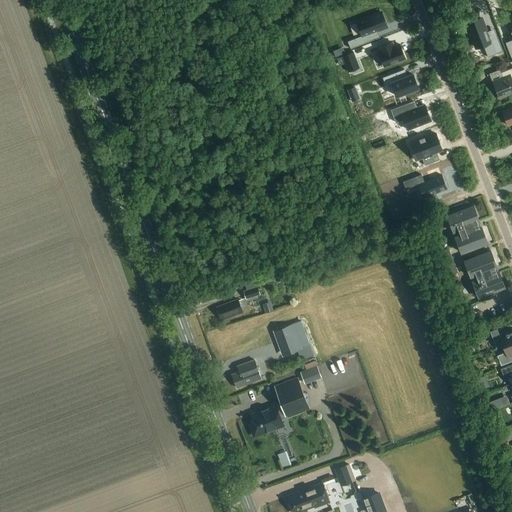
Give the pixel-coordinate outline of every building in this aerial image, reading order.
[(368,34),(378,31),(386,27),(381,12),(357,21),(363,35),(348,41),(350,48),(371,41),(368,34)] [(482,18),(467,24),(476,47),(484,44),(485,47),(484,48),(488,57),(503,52),(498,38),(491,41),(487,32),(482,18)] [(381,51),(379,52),(384,67),(405,59),(400,44),(395,46),(392,47),(390,43),(380,47),(381,51)] [(353,52),(342,56),(348,72),(359,68),(353,52)] [(511,68),(501,73),(503,77),(492,81),(499,99),(507,97),(506,96),(511,93),(511,68)] [(401,70),(382,78),(385,85),(390,83),(396,98),(418,89),(413,75),(404,78),(401,70)] [(352,101),(359,99),(354,87),(348,90),(352,101)] [(414,101),(391,110),(396,123),(404,120),(408,130),(431,121),(425,105),(416,108),(414,101)] [(511,107),(502,112),(508,126),(511,123),(511,107)] [(419,140),(409,144),(415,161),(422,158),(424,166),(439,160),(436,153),(442,150),(436,134),(424,138),(424,137),(419,139),(419,140)] [(431,172),(412,179),(415,186),(426,182),(432,196),(456,188),(451,174),(434,180),(431,172)] [(447,218),(453,233),(458,231),(461,236),(455,238),(461,253),(488,243),(482,228),(480,229),(477,223),(480,222),(474,207),(447,218)] [(446,263),(453,260),(448,248),(441,251),(446,263)] [(476,275),(478,281),(473,283),(478,298),(505,288),(499,273),(497,274),(495,268),(497,267),(491,252),(465,262),(470,277),(476,275)] [(453,260),(446,263),(450,276),(458,273),(453,260)] [(258,286),(244,291),(246,299),(261,295),(258,286)] [(238,300),(217,307),(222,320),(242,312),(238,300)] [(263,305),(265,314),(273,311),(271,302),(263,305)] [(292,324),(273,331),(283,356),(302,349),(311,346),(301,320),(292,324)] [(497,329),(490,332),(497,349),(503,346),(511,342),(511,329),(499,335),(497,329)] [(482,332),(473,336),(473,337),(475,342),(480,340),(487,338),(484,332),(482,332)] [(506,353),(500,355),(502,359),(507,357),(511,355),(511,342),(503,346),(506,353)] [(271,365),(268,352),(255,355),(258,368),(271,365)] [(237,367),(239,372),(232,375),(236,388),(261,379),(254,360),(237,367)] [(511,364),(500,369),(504,380),(511,376),(511,383),(510,384),(511,383),(511,364)] [(318,366),(301,372),(306,384),(322,377),(318,366)] [(298,379),(275,388),(281,403),(276,405),(276,404),(251,414),(255,423),(253,424),(251,429),(253,434),(257,436),(266,432),(267,430),(270,431),(273,430),(274,428),(274,426),(281,424),(282,421),(282,420),(287,418),(309,410),(298,379)] [(500,398),(488,403),(492,411),(504,407),(500,398)] [(506,438),(494,444),(497,451),(509,446),(506,438)] [(346,465),(336,469),(342,486),(352,482),(346,465)] [(334,471),(322,475),(328,491),(339,487),(334,471)] [(494,478),(496,484),(502,482),(500,475),(494,478)] [(378,481),(363,487),(372,511),(375,511),(387,508),(378,481)] [(320,486),(285,498),(289,511),(296,511),(309,507),(310,509),(326,503),(325,500),(327,499),(323,488),(321,489),(320,486)]
